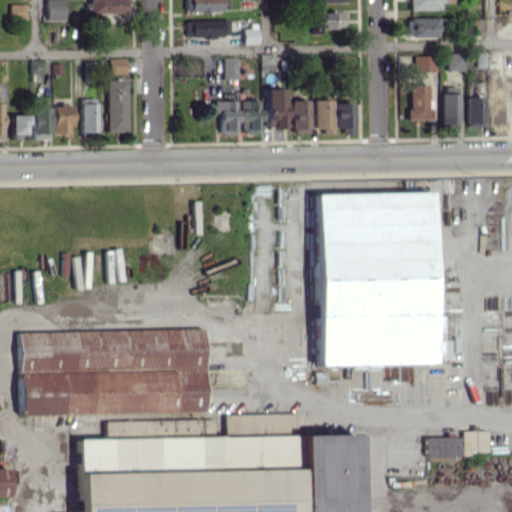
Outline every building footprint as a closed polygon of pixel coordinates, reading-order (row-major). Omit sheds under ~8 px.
[(62,19),(61,0),(42,0),(43,20),(62,19)] [(82,0),(83,14),(124,13),(123,0),(82,0)] [(224,0),(182,0),(182,11),(225,10),(224,0)] [(406,0),(407,9),(438,9),(438,2),(451,1),(451,0),(406,0)] [(23,3),(7,4),(7,18),(24,18),(23,3)] [(318,11),(318,28),(343,27),(343,11),(318,11)] [(435,36),(435,28),(448,28),(448,17),(403,17),(403,36),(435,36)] [(183,37),(226,35),(225,19),(182,20),(183,37)] [(479,19),(465,19),(465,35),(479,34),(479,19)] [(309,34),(318,33),(317,21),(309,22),(309,34)] [(240,26),(240,43),(255,43),(255,26),(240,26)] [(473,67),(484,66),(483,50),(473,51),(473,67)] [(500,50),(486,51),(486,68),(501,68),(500,50)] [(443,70),(460,69),(459,52),(443,53),(443,70)] [(511,76),(511,52),(501,53),(502,76),(511,76)] [(271,53),(257,53),(257,69),(271,69),(271,53)] [(410,55),(411,71),(434,71),(434,55),(410,55)] [(122,56),(105,57),(105,73),(123,73),(122,56)] [(233,56),(219,57),(220,79),(234,79),(233,56)] [(26,73),(41,73),(42,60),(27,60),(26,73)] [(123,79),(103,79),(104,132),(124,131),(123,79)] [(406,119),(429,119),(428,98),(426,98),(425,84),(405,84),(406,119)] [(438,129),(455,128),(454,86),(438,86),(438,129)] [(262,88),(263,127),(282,127),(281,88),(262,88)] [(486,130),(507,129),(506,91),(492,91),(493,97),(485,97),(486,130)] [(463,96),(464,126),(481,126),(480,96),(463,96)] [(211,100),(211,114),(215,114),(216,134),(233,133),(233,99),(211,100)] [(256,99),(238,100),(239,133),(256,133),(256,99)] [(305,99),(288,100),(289,131),(305,131),(305,99)] [(310,99),(311,128),(318,128),(318,133),(330,133),(329,99),(310,99)] [(350,102),(331,102),(331,127),(340,127),(340,134),(350,133),(350,102)] [(94,132),(94,103),(77,103),(78,132),(94,132)] [(70,133),(69,104),(49,104),(49,133),(70,133)] [(46,106),(28,107),(29,138),(47,138),(46,106)] [(24,114),(7,114),(8,133),(24,133),(24,114)] [(309,194),(425,190),(431,361),(315,365),(309,194)] [(17,327),(200,324),(201,406),(18,409),(17,327)] [(354,511),(351,431),(300,433),(299,406),(217,409),(218,434),(211,434),(211,417),(105,421),(106,441),(78,441),(79,511),(354,511)] [(460,430),(485,429),(485,450),(460,451),(460,430)] [(423,437),(455,437),(455,456),(423,456),(423,437)]
